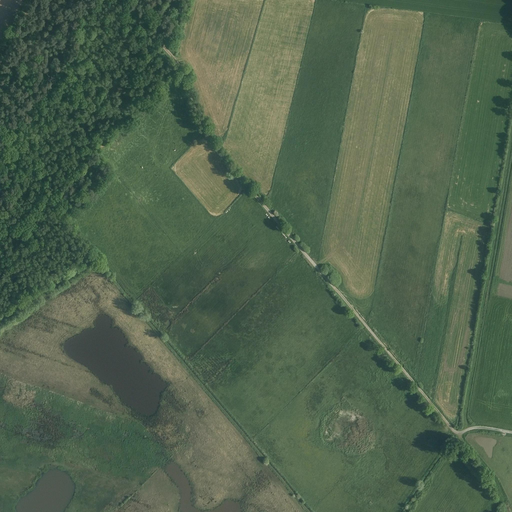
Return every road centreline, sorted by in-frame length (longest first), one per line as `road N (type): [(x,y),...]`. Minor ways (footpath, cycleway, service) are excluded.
road 1 (track): [(117,0),(179,66),(216,150),(457,435)]
road 2 (track): [(511,136),(467,429)]
road 3 (track): [(0,246),(179,66)]
road 4 (track): [(92,0),(72,60),(19,147),(0,205)]
